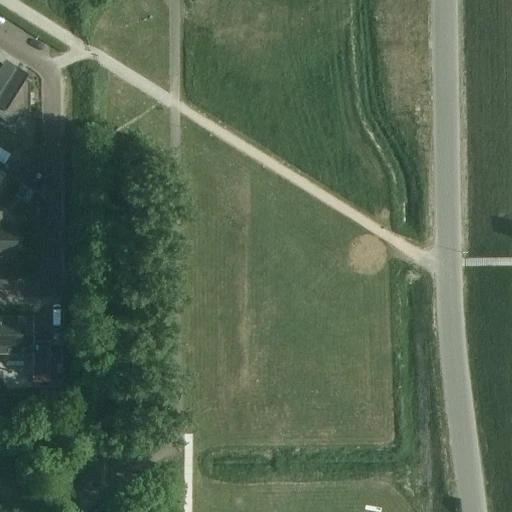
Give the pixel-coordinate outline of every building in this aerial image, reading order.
[(2,65),(0,64),(0,93),(16,69),(4,61),(2,65)] [(16,69),(0,93),(0,117),(13,126),(22,112),(29,112),(29,83),(25,80),(27,76),(16,69)] [(4,166),(18,175),(27,159),(14,151),(4,166)] [(31,185),(36,177),(22,168),(17,176),(31,185)] [(27,204),(34,194),(21,186),(15,196),(27,204)] [(0,259),(15,260),(15,252),(19,249),(19,237),(15,234),(15,227),(2,227),(2,213),(0,213),(0,259)] [(32,318),(0,318),(0,354),(32,354),(32,376),(49,376),(49,342),(32,342),(32,318)]
